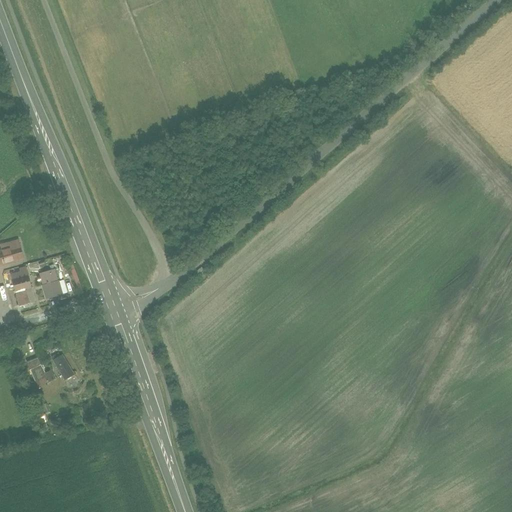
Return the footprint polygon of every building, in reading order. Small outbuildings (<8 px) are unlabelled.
[(0,267),(23,261),(18,240),(0,245),(0,248),(1,253),(0,253),(0,267)] [(19,308),(36,303),(26,268),(18,271),(20,276),(11,278),(19,308)] [(48,302),(63,297),(55,272),(41,276),(48,302)] [(62,356),(53,362),(65,380),(74,374),(62,356)] [(37,361),(28,366),(38,389),(48,385),(37,361)]
